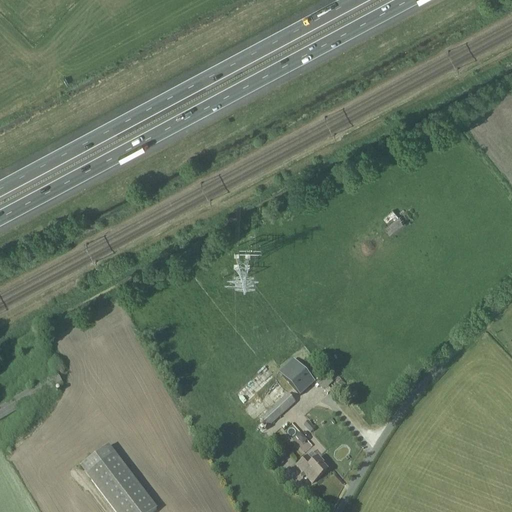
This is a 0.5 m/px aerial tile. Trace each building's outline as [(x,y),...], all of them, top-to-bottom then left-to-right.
[(385,229),(391,237),(407,225),(400,216),(385,229)] [(363,257),(374,250),(367,240),(356,247),(363,257)] [(300,396),(315,382),(293,359),(278,372),(300,396)] [(0,420),(62,384),(56,373),(0,406),(0,420)] [(268,428),(295,403),(287,394),(259,419),(268,428)] [(40,399),(37,404),(42,406),(38,415),(43,418),(50,405),(40,399)] [(308,421),(303,425),(310,433),(315,429),(308,421)] [(283,429),(299,447),(302,445),(294,436),(300,432),(291,422),(283,429)] [(77,462),(114,511),(154,511),(156,510),(105,442),(77,462)] [(323,464),(312,452),(296,466),(303,473),(300,475),(302,478),(305,475),(312,483),(326,471),(321,465),(323,464)] [(96,511),(82,493),(56,511),(96,511)] [(181,511),(168,497),(159,505),(165,511),(181,511)]
